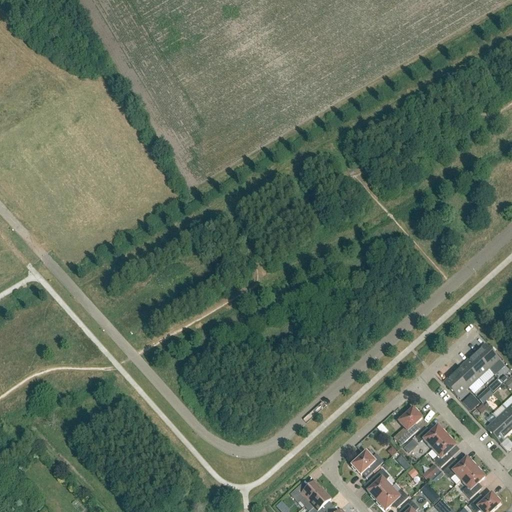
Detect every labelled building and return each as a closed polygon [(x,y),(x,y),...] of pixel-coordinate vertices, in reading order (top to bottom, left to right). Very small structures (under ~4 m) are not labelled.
[(475,356),(489,370),(500,361),(485,345),(481,349),(481,350),(475,356)] [(479,380),(489,370),(475,356),(470,361),(469,360),(464,364),(479,380)] [(468,389),(479,380),(464,364),(460,369),(461,369),(455,375),(468,389)] [(489,370),(479,380),(484,386),(494,376),(489,370)] [(458,399),(468,389),(455,375),(449,380),(448,379),(443,384),(458,399)] [(491,393),(499,386),(495,380),(486,388),(491,393)] [(480,404),(491,396),(486,389),(475,397),(480,404)] [(474,398),(465,407),(471,413),(480,404),(474,398)] [(482,406),(479,409),(483,414),(487,411),(482,406)] [(401,447),(418,431),(414,427),(422,420),(413,410),(398,423),(404,430),(394,439),(401,447)] [(511,415),(507,411),(497,420),(510,435),(511,433),(511,415)] [(504,440),(510,435),(497,420),(486,430),(500,445),(505,441),(504,440)] [(432,451),(447,437),(438,427),(430,435),(425,431),(416,439),(420,444),(423,441),(432,451)] [(447,437),(432,451),(438,457),(433,461),(441,469),(452,459),(448,455),(456,447),(447,437)] [(396,453),(382,438),(376,444),(390,459),(396,453)] [(413,441),(404,449),(409,455),(418,446),(413,441)] [(372,460),(366,453),(351,467),(360,477),(369,469),(373,474),(384,463),(376,455),(372,460)] [(461,482),(476,469),(467,459),(459,466),(454,462),(443,472),(451,480),(455,476),(461,482)] [(476,469),(461,482),(467,489),(462,493),(470,501),(481,491),(477,486),(485,479),(476,469)] [(413,470),(409,474),(414,479),(418,475),(413,470)] [(376,502),(391,489),(385,483),(389,478),(382,471),(371,481),(375,485),(367,493),(376,502)] [(427,472),(422,477),(428,482),(433,478),(427,472)] [(439,472),(428,483),(432,486),(443,476),(439,472)] [(304,508),(323,492),(314,483),(303,492),(299,488),(290,496),(298,505),(300,503),(304,508)] [(427,486),(421,491),(430,500),(435,495),(427,486)] [(391,489),(376,502),(385,511),(393,505),(397,509),(408,499),(401,491),(396,495),(391,489)] [(323,492),(304,508),(307,511),(321,511),(320,511),(331,501),(323,492)] [(492,511),(501,505),(491,495),(483,502),(479,498),(468,508),(472,511),(479,511),(480,511),(492,511)] [(415,511),(418,510),(411,502),(400,511),(415,511)]
